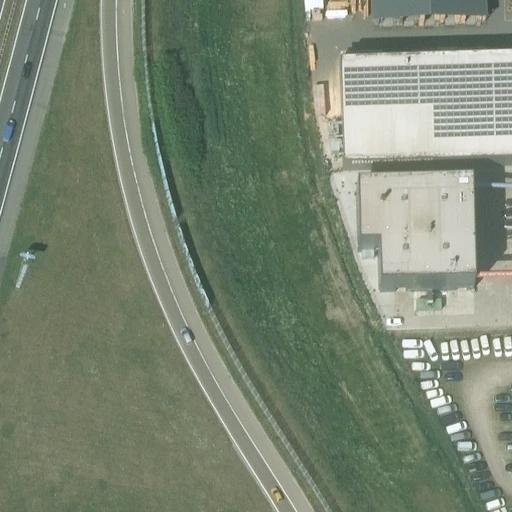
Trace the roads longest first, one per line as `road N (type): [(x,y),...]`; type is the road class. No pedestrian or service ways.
road 1 (motorway): [(285,511),(196,363),(158,280),(119,147),(107,0)]
road 2 (motorway): [(0,153),(40,0)]
